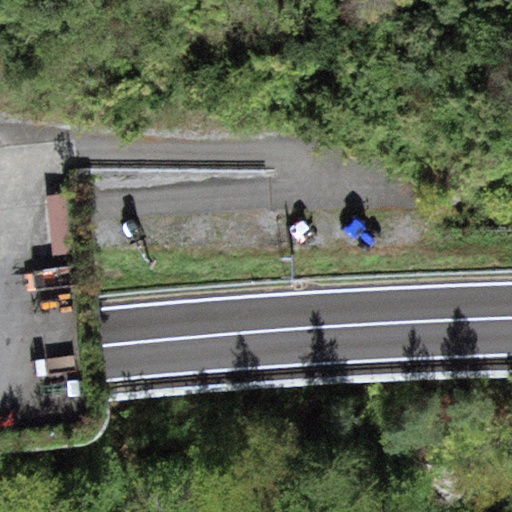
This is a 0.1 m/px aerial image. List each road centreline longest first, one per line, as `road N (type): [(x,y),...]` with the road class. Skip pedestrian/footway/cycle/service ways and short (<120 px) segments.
road 1 (primary): [(0,362),(279,330),(511,320)]
road 2 (unknown): [(0,71),(33,99),(42,140),(47,356)]
